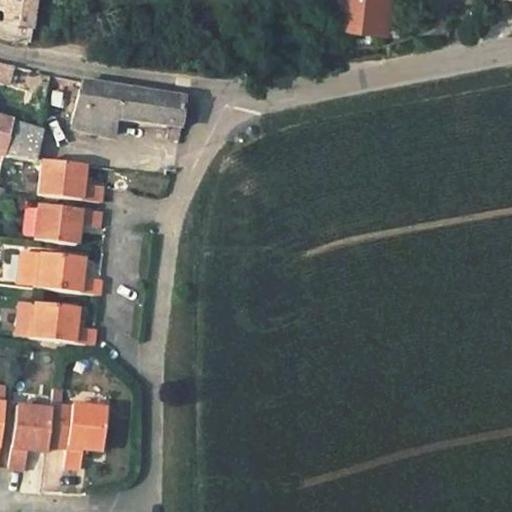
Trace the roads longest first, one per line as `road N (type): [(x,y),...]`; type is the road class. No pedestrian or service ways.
road 1 (residential): [(233,95),(183,187),(167,241),(148,510)]
road 2 (unclassified): [(233,95),(511,51)]
road 3 (unclassified): [(0,56),(233,95)]
road 4 (residential): [(0,501),(148,510)]
